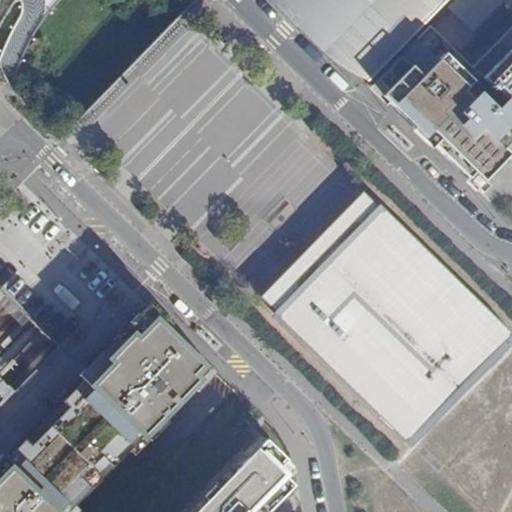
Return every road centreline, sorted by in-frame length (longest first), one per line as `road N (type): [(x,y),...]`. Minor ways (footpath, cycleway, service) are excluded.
road 1 (residential): [(4,124),(304,407),(319,431),(337,511)]
road 2 (residential): [(511,253),(490,245),(452,211),(236,0)]
